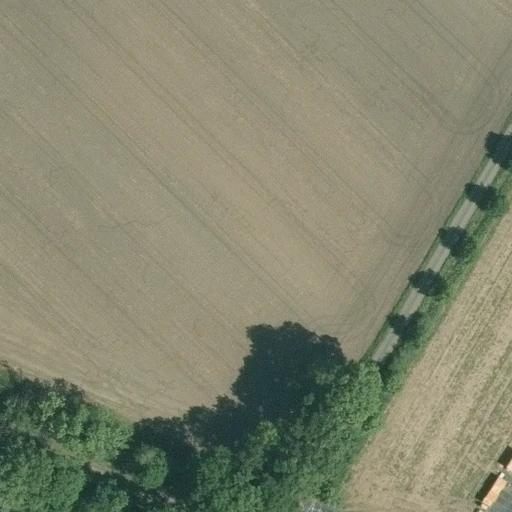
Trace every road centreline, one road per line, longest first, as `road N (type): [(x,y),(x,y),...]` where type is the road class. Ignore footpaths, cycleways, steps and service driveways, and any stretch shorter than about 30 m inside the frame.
road 1 (unclassified): [(511,140),(294,511)]
road 2 (unclassified): [(168,511),(0,439)]
